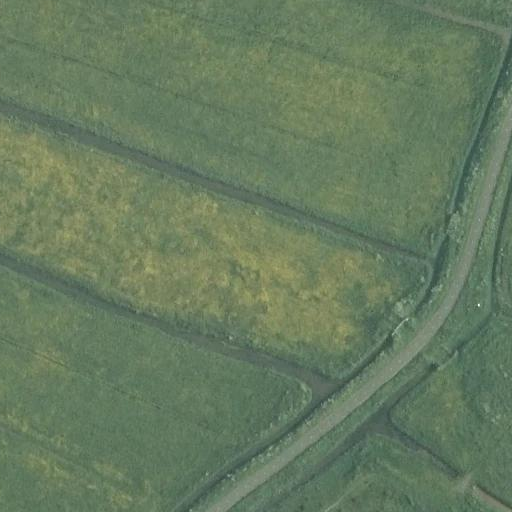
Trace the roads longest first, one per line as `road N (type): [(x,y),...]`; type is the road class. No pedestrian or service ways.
road 1 (track): [(366,301),(469,380)]
road 2 (track): [(353,189),(472,236)]
